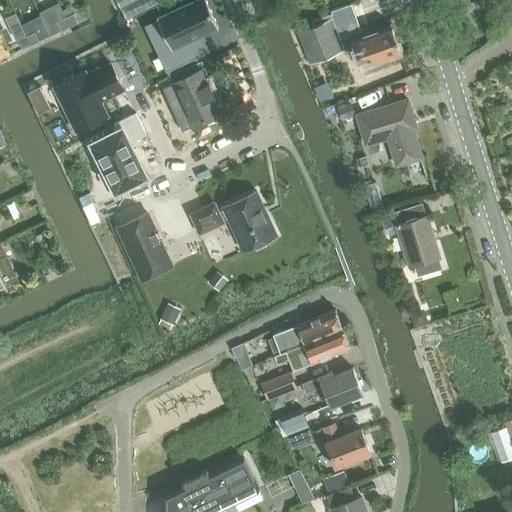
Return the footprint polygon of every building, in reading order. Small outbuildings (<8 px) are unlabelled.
[(117,0),(127,18),(160,2),(158,0),(117,0)] [(202,34),(218,27),(205,0),(196,0),(157,18),(158,20),(171,48),(159,53),(167,71),(210,51),(202,34)] [(351,3),(330,10),(340,38),(361,30),(351,3)] [(74,13),(65,17),(70,27),(78,23),(74,13)] [(65,17),(57,21),(61,31),(70,27),(65,17)] [(322,23),(300,31),(310,61),(332,53),(322,23)] [(397,43),(397,42),(396,38),(391,26),(353,39),(348,42),(353,57),(359,55),(363,68),(366,74),(382,68),(380,62),(401,54),(401,53),(402,50),(400,44),(397,43)] [(35,32),(26,36),(31,45),(39,41),(35,32)] [(26,36),(18,40),(23,49),(31,45),(26,36)] [(124,88),(111,63),(88,74),(86,70),(55,86),(77,131),(108,115),(101,100),(124,88)] [(201,70),(163,88),(182,131),(220,113),(213,98),(216,97),(215,95),(213,96),(208,85),(210,84),(209,82),(207,84),(201,70)] [(410,120),(414,119),(408,99),(357,115),(366,144),(388,138),(397,165),(422,158),(410,120)] [(349,104),(339,107),(342,119),(352,116),(349,104)] [(118,130),(92,143),(105,170),(104,171),(100,173),(108,189),(113,186),(116,192),(147,176),(130,142),(147,134),(136,112),(115,123),(118,130)] [(261,211),(265,209),(256,191),(253,193),(223,206),(243,251),(274,237),(261,211)] [(215,202),(190,214),(200,234),(212,229),(207,218),(219,212),(215,202)] [(419,204),(381,216),(384,228),(396,225),(410,267),(418,264),(421,274),(440,268),(437,258),(440,257),(427,215),(423,216),(419,204)] [(147,213),(118,226),(142,277),(144,276),(144,278),(170,266),(169,264),(171,263),(147,213)] [(0,285),(17,277),(1,242),(0,242),(0,285)] [(167,308),(159,323),(170,328),(178,313),(167,308)] [(274,337),(269,340),(275,356),(301,345),(343,329),(336,309),(294,326),(273,334),(274,337)] [(424,309),(411,313),(415,325),(427,321),(424,309)] [(301,345),(275,356),(278,363),(289,359),(293,370),(308,364),(351,348),(343,329),(301,345)] [(244,342),(232,348),(237,359),(248,354),(244,342)] [(332,372),(302,384),(306,393),(322,387),(330,407),(363,394),(353,368),(334,376),(332,372)] [(268,398),(296,387),(290,373),(262,384),(268,398)] [(280,417),(287,435),(309,426),(302,408),(280,417)] [(329,441),(325,442),(335,468),(371,454),(362,428),(340,437),(334,423),(324,427),(329,441)] [(310,428),(287,437),(291,449),(314,439),(310,428)] [(244,458),(166,496),(165,511),(212,511),(259,489),(254,477),(244,458)] [(300,469),(289,475),(303,503),(314,499),(300,469)] [(332,508),(331,509),(332,511),(367,511),(362,497),(355,500),(350,486),(327,495),(332,508)]
